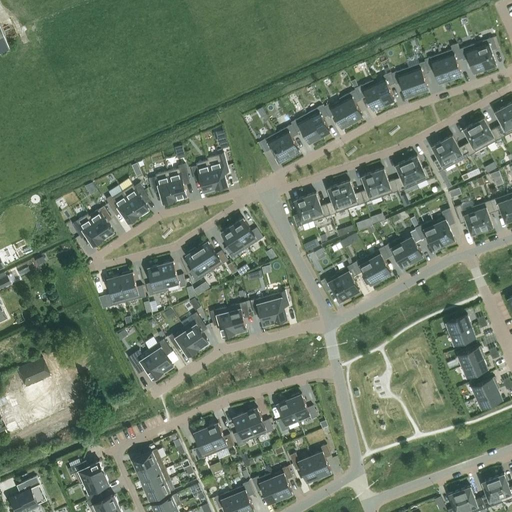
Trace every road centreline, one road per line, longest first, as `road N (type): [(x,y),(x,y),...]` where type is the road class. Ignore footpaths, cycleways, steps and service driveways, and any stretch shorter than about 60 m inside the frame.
road 1 (residential): [(338,371),(233,399),(120,449),(144,511)]
road 2 (residential): [(262,189),(389,114),(511,70)]
road 3 (residential): [(262,189),(289,188),(404,146),(511,87)]
road 4 (residential): [(262,189),(164,214),(96,258),(100,266),(177,247)]
road 5 (residential): [(332,323),(226,348),(158,391)]
road 6 (residential): [(469,253),(332,323)]
road 7 (residential): [(367,501),(511,449)]
road 8 (residential): [(332,323),(262,189)]
